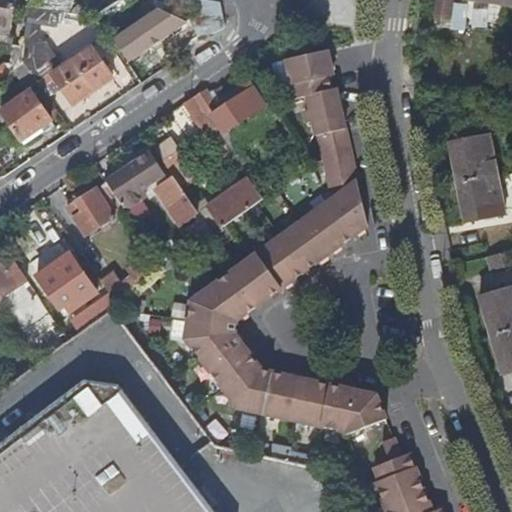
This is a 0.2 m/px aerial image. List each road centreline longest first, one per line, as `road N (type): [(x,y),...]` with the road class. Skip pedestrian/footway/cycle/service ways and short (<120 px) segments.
road 1 (residential): [(397,0),(387,82),(434,331),(504,511)]
road 2 (residential): [(0,207),(244,40),(256,29),(259,0)]
